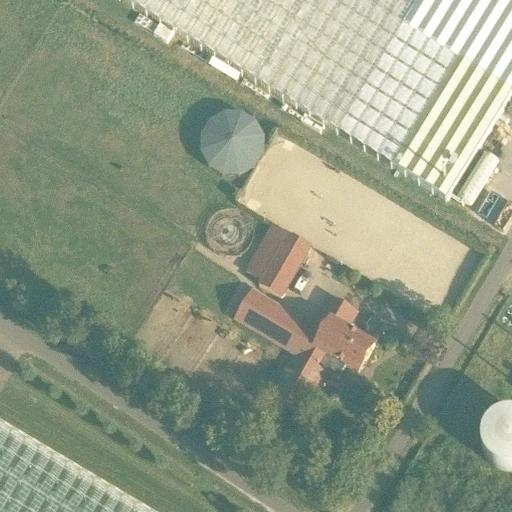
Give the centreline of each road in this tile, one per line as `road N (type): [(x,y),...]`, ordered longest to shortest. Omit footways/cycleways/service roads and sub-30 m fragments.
road 1 (unclassified): [(288,511),(0,319)]
road 2 (unclassified): [(374,511),(511,278)]
